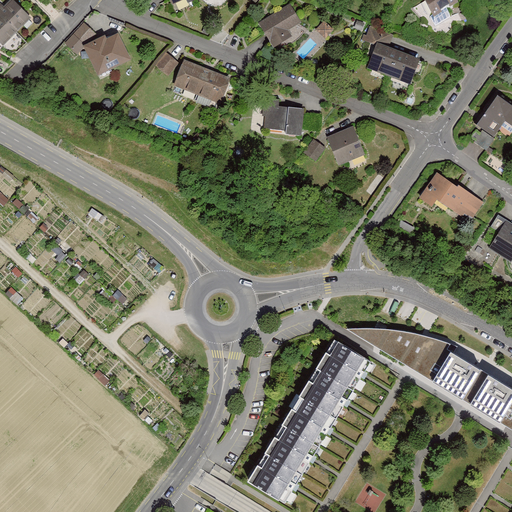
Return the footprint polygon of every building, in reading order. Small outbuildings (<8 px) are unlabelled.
[(31,17),(14,0),(12,0),(0,12),(0,39),(4,44),(31,17)] [(180,0),(176,2),(178,9),(189,4),(187,0),(180,0)] [(454,0),(425,0),(435,18),(433,19),(437,26),(452,17),(449,11),(458,6),(454,0)] [(291,4),(260,23),(275,46),(291,36),(288,31),(302,22),(291,4)] [(373,53),(368,68),(411,83),(421,58),(390,47),(394,36),(372,27),(367,41),(372,43),(369,52),(373,53)] [(105,35),(85,44),(99,73),(131,58),(118,34),(107,38),(105,35)] [(177,63),(165,54),(157,65),(168,74),(177,63)] [(230,78),(185,61),(175,85),(220,103),(230,78)] [(511,123),(511,102),(499,93),(478,122),(496,135),(507,119),(511,123)] [(304,109),(265,104),(262,127),(301,132),(304,109)] [(354,126),(329,137),(340,164),(365,153),(354,126)] [(495,140),(483,132),(477,142),(488,149),(495,140)] [(324,147),(314,140),(305,152),(316,159),(324,147)] [(438,172),(421,196),(433,204),(438,197),(464,215),(465,213),(473,217),(484,201),(460,184),(459,186),(438,172)] [(511,223),(507,220),(491,248),(511,260),(511,223)] [(354,327),(345,328),(433,381),(463,399),(471,404),(501,423),(511,429),(511,389),(488,375),(480,370),(452,354),(458,346),(450,342),(429,336),(399,330),(371,327),(354,327)] [(336,337),(250,476),(286,498),(372,359),(336,337)]
